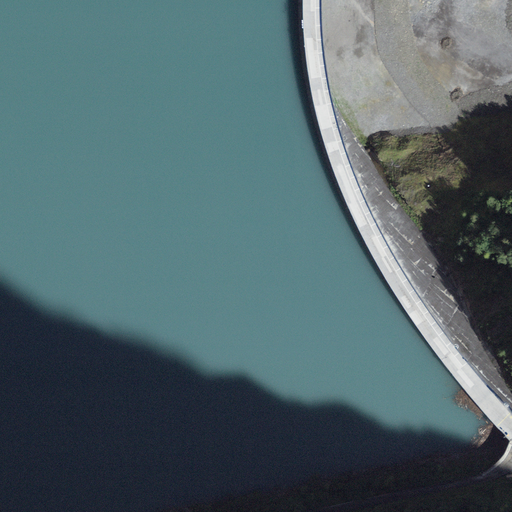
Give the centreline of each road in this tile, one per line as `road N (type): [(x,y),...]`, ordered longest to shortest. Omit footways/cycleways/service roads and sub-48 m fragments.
road 1 (unclassified): [(312,0),(319,101),(358,214),(423,325),(511,429)]
road 2 (unclassified): [(511,465),(326,511)]
